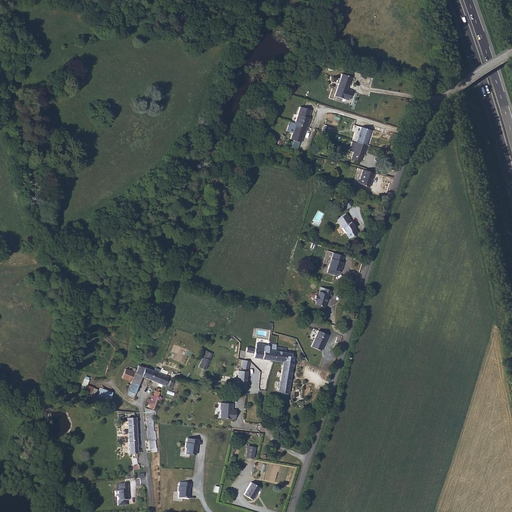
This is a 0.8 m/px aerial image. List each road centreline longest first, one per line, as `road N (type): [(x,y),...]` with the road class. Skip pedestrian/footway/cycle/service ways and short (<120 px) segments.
road 1 (unclassified): [(437,104),(405,156),(307,460)]
road 2 (trunk): [(455,0),(511,182)]
road 3 (trunk): [(511,135),(467,0)]
road 4 (unclassified): [(143,388),(148,511)]
